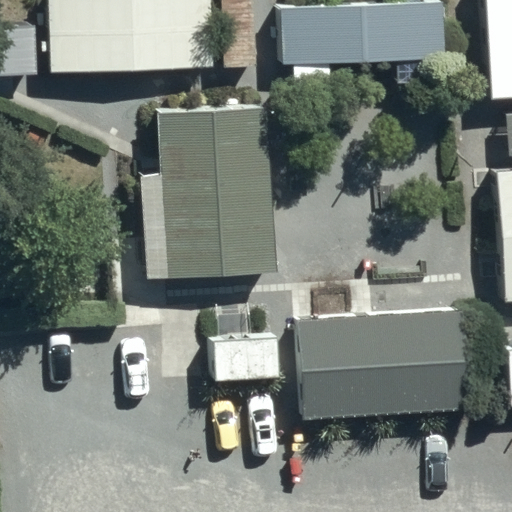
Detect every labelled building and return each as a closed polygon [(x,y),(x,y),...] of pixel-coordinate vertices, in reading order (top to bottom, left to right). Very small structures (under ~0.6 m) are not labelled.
[(42,0),(43,61),(206,58),(205,0),(42,0)] [(214,0),(218,60),(251,59),(247,0),(214,0)] [(273,0),(276,56),(289,56),(290,81),(326,80),(325,54),(392,52),(393,72),(428,70),(427,47),(438,47),(436,0),(273,0)] [(31,14),(0,15),(0,65),(34,64),(31,14)] [(261,99),(151,104),(154,166),(137,166),(142,268),(268,263),(261,99)] [(511,104),(501,106),(503,146),(511,145),(511,104)] [(501,291),(511,290),(511,153),(511,154),(511,161),(494,162),(501,291)] [(459,303),(292,310),(295,410),(463,403),(459,303)] [(208,333),(211,373),(275,368),(272,328),(208,333)] [(511,339),(503,340),(507,397),(511,396),(511,339)]
